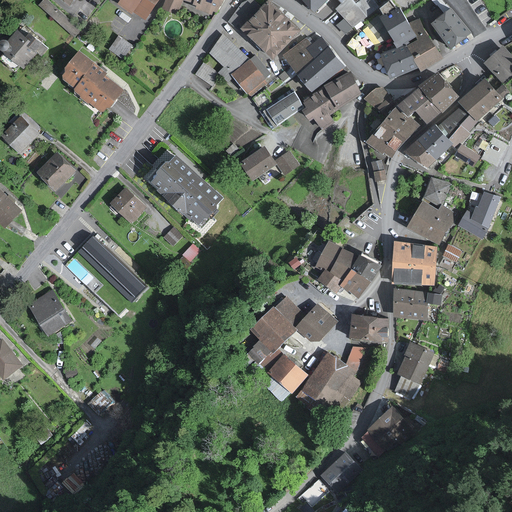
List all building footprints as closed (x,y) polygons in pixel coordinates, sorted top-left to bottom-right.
[(74,37),(81,30),(47,0),(43,0),(39,5),(74,37)] [(158,0),(121,0),(147,17),(158,0)] [(189,0),(193,1),(193,0),(167,0),(164,8),(177,13),(182,0),(189,0)] [(222,0),(196,0),(195,5),(198,6),(197,9),(213,15),(214,12),(218,13),(222,0)] [(262,8),(252,0),(251,0),(241,6),(228,21),(274,60),(300,30),(268,2),(262,8)] [(306,0),(317,11),(328,0),(306,0)] [(351,0),(347,0),(337,8),(346,18),(353,26),(354,28),(378,6),(372,0),(360,0),(356,5),(351,0)] [(385,17),(399,44),(416,36),(410,24),(402,9),(398,11),(397,9),(394,11),(397,16),(391,19),(389,15),(385,17)] [(472,33),(452,9),(432,25),(451,50),(472,33)] [(345,33),(353,26),(346,18),(338,25),(345,33)] [(375,19),(363,25),(374,44),(385,38),(375,19)] [(420,20),(410,24),(416,36),(418,40),(410,44),(420,64),(422,68),(441,58),(421,19),(420,20)] [(5,50),(6,50),(4,52),(24,67),(43,43),(31,34),(28,37),(20,31),(11,43),(10,42),(9,41),(8,40),(7,40),(6,39),(5,39),(4,40),(3,40),(2,40),(2,41),(1,42),(1,43),(1,44),(0,45),(1,46),(1,47),(2,48),(2,49),(3,49),(4,49),(5,50)] [(232,74),(247,57),(225,36),(209,53),(232,74)] [(132,45),(120,37),(111,49),(123,57),(132,45)] [(308,48),(317,58),(330,48),(322,37),(312,44),(308,48)] [(317,58),(308,48),(312,44),(307,38),(285,55),(299,72),(317,58)] [(394,77),(420,64),(410,44),(384,57),(394,77)] [(511,77),(511,53),(504,45),(485,63),(504,84),(511,77)] [(330,48),(317,58),(299,72),(314,91),(345,66),(330,48)] [(127,88),(82,52),(62,77),(107,113),(127,88)] [(251,95),(267,82),(250,60),(233,73),(251,95)] [(362,93),(350,72),(305,100),(309,106),(305,109),(311,120),(316,117),(322,129),(334,122),(329,113),(362,93)] [(460,98),(438,73),(420,88),(442,113),(443,113),(460,98)] [(486,79),(461,102),(479,120),(509,92),(502,85),(497,90),(486,79)] [(388,97),(378,87),(366,99),(376,109),(388,97)] [(428,125),(442,113),(420,88),(396,108),(409,119),(417,112),(428,125)] [(302,106),(293,93),(268,111),(277,124),(302,106)] [(449,138),(463,125),(468,130),(479,120),(461,102),(437,125),(449,138)] [(418,125),(409,119),(396,108),(385,121),(399,132),(407,138),(418,125)] [(39,134),(21,116),(3,135),(21,152),(39,134)] [(384,151),(399,132),(385,121),(369,142),(383,152),(384,151)] [(454,142),(449,138),(437,125),(436,124),(421,139),(438,157),(453,144),(454,142)] [(449,138),(454,142),(453,144),(455,147),(470,133),(468,130),(463,125),(449,138)] [(393,157),(407,138),(399,132),(384,151),(393,157)] [(438,157),(421,139),(408,151),(429,166),(438,157)] [(462,143),(455,153),(473,166),(480,156),(462,143)] [(276,164),(265,147),(243,161),(254,178),(276,164)] [(291,151),(289,152),(277,161),(285,174),(299,164),(291,151)] [(77,171),(58,153),(38,174),(58,192),(77,171)] [(225,198),(178,156),(153,183),(162,192),(160,194),(187,218),(191,214),(202,224),(225,198)] [(383,161),(374,162),(375,171),(384,170),(383,161)] [(386,179),(385,170),(384,170),(375,171),(377,180),(386,179)] [(449,186),(432,179),(423,198),(441,206),(449,186)] [(147,207),(126,188),(111,204),(132,224),(147,207)] [(15,201),(0,189),(0,223),(7,229),(22,210),(13,204),(15,201)] [(483,236),(500,198),(487,192),(479,207),(478,207),(474,214),(468,211),(461,226),(483,236)] [(439,211),(424,202),(417,214),(447,232),(457,215),(442,206),(439,211)] [(440,244),(447,232),(417,214),(409,226),(440,244)] [(182,235),(174,228),(165,237),(174,245),(182,235)] [(146,287),(94,236),(79,252),(131,303),(146,287)] [(317,265),(325,269),(329,272),(343,248),(331,241),(317,265)] [(414,244),(397,242),(395,261),(436,265),(438,247),(427,246),(427,247),(413,246),(414,244)] [(200,251),(193,244),(184,254),(190,261),(200,251)] [(461,251),(450,245),(444,255),(456,261),(461,251)] [(351,268),(358,257),(343,248),(329,272),(344,281),(351,268)] [(358,257),(351,268),(371,280),(380,265),(360,254),(358,257)] [(434,285),(436,265),(395,261),(393,282),(434,285)] [(361,297),(371,280),(351,268),(344,281),(341,285),(361,297)] [(341,285),(344,281),(329,272),(325,269),(319,279),(338,290),(341,285)] [(73,321),(53,290),(30,306),(50,336),(73,321)] [(426,318),(427,292),(396,291),(395,317),(426,318)] [(301,312),(287,299),(276,310),(274,308),(253,330),(276,351),(296,330),(289,324),(301,312)] [(311,342),(321,340),(337,322),(318,305),(297,330),(311,342)] [(388,340),(389,319),(354,316),(352,337),(388,340)] [(23,366),(2,340),(0,341),(0,374),(4,380),(23,366)] [(411,342),(406,355),(407,355),(429,365),(435,353),(411,342)] [(352,349),(346,364),(329,352),(303,389),(340,414),(362,381),(355,376),(365,350),(352,349)] [(309,375),(284,355),(269,373),(294,393),(309,375)] [(421,383),(429,365),(407,355),(399,373),(421,383)] [(96,409),(102,404),(95,396),(89,401),(96,409)] [(393,406),(367,429),(390,455),(416,432),(393,406)] [(347,451),(322,475),(338,493),(364,469),(347,451)] [(58,476),(71,490),(86,476),(73,462),(58,476)]
